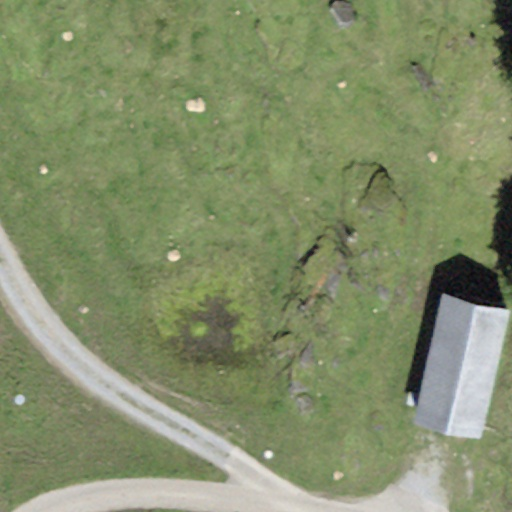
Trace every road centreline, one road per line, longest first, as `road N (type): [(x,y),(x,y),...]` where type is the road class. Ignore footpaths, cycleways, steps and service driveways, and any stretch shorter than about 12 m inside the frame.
road 1 (track): [(265,506),(247,468),(72,367),(0,264)]
road 2 (track): [(55,511),(96,498),(173,493),(286,511)]
